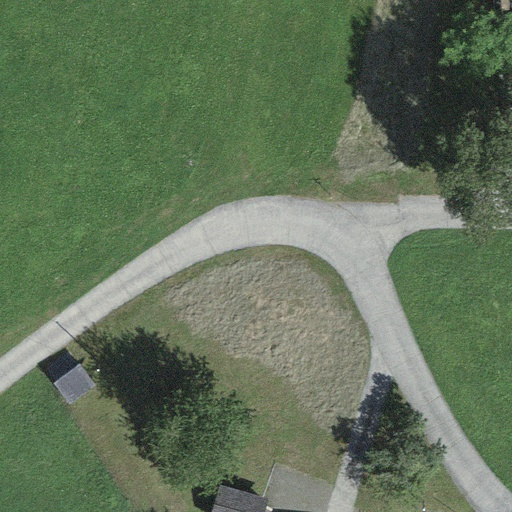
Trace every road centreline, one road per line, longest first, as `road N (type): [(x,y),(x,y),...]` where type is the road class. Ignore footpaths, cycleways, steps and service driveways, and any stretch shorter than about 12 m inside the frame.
road 1 (unclassified): [(340,237),(302,222),(225,230),(132,277),(0,374)]
road 2 (unclassified): [(340,237),(360,261),(454,445),(506,511)]
